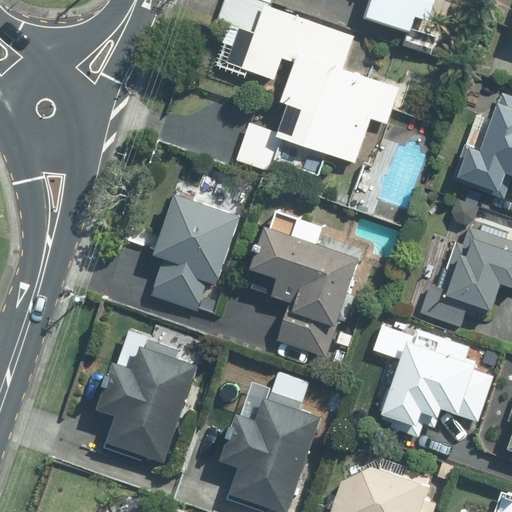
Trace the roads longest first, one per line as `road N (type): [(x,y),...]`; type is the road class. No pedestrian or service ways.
road 1 (secondary): [(85,127),(64,223),(27,323)]
road 2 (secondary): [(27,323),(35,232),(17,145)]
road 3 (residential): [(139,0),(88,113)]
